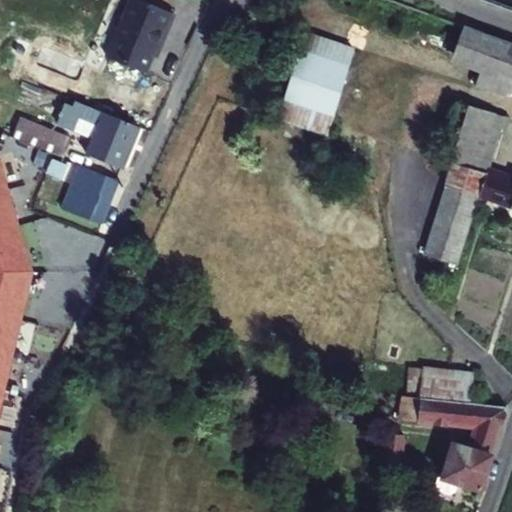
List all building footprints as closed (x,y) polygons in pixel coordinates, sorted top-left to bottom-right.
[(168,32),(175,15),(138,0),(131,0),(107,58),(147,74),(165,31),(168,32)] [(452,164),(440,204),(472,215),(478,195),(511,206),(511,46),(461,27),(450,58),(479,69),(474,86),(507,96),(508,92),(511,92),(511,174),(489,166),(501,127),(505,116),(467,105),(448,163),(452,164)] [(275,121),(327,135),(353,45),(300,31),(275,121)] [(137,127),(77,103),(75,108),(66,105),(58,123),(75,130),(79,120),(97,126),(92,137),(85,153),(121,167),(137,127)] [(511,117),(505,116),(501,127),(507,129),(511,117)] [(97,126),(79,120),(75,130),(92,137),(97,126)] [(13,137),(46,151),(53,134),(20,121),(13,137)] [(69,140),(53,134),(46,151),(62,157),(69,140)] [(64,179),(68,165),(52,160),(48,174),(64,179)] [(98,174),(87,169),(79,187),(91,191),(98,174)] [(27,268),(0,174),(0,403),(17,327),(27,268)] [(117,181),(98,174),(91,191),(81,215),(101,222),(117,181)] [(472,215),(440,204),(424,254),(457,264),(472,215)] [(421,369),(409,368),(406,397),(419,398),(421,369)] [(330,389),(298,386),(293,433),(325,436),(330,389)] [(406,397),(392,395),(389,417),(474,427),(468,445),(454,441),(442,477),(479,488),(504,407),(419,398),(406,397)] [(405,433),(385,431),(383,459),(399,464),(402,465),(405,433)] [(383,459),(370,455),(369,457),(351,511),(382,511),(399,464),(383,459)]
